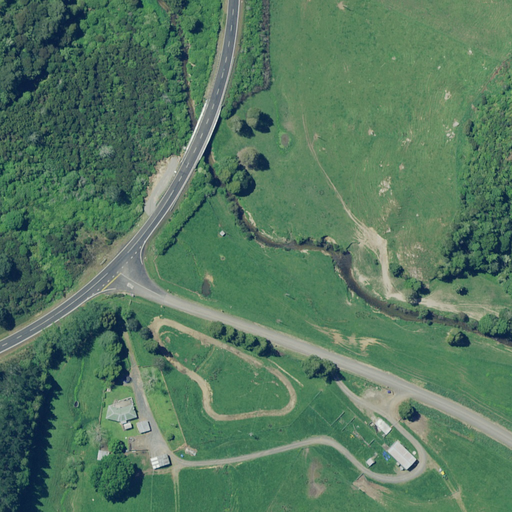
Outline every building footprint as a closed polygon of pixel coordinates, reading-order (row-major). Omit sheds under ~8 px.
[(121,422),(121,424),(126,423),(126,421),(137,417),(133,405),(123,409),(107,406),(105,419),(121,422)] [(392,429),(381,419),(376,425),(387,435),(392,429)] [(150,430),(147,421),(137,424),(139,433),(150,430)] [(415,460),(396,442),(386,452),(405,470),(415,460)] [(109,453),(99,451),(97,461),(108,463),(109,453)] [(163,454),(156,457),(159,467),(167,465),(163,454)] [(369,459),(365,463),(369,467),(373,463),(369,459)]
